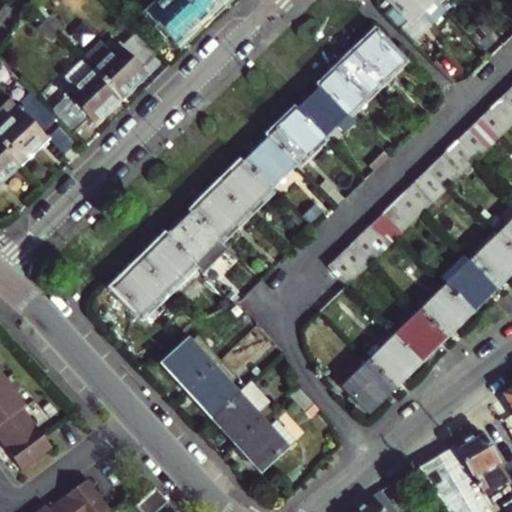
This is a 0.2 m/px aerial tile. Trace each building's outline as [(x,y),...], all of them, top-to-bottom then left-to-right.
[(178,42),(203,17),(186,0),(164,0),(150,13),(178,42)] [(186,0),(203,17),(220,0),(186,0)] [(421,8),(433,19),(447,5),(441,0),(389,0),(395,6),(388,13),(401,27),(421,8)] [(413,39),(433,19),(421,8),(401,27),(413,39)] [(45,21),(57,33),(64,27),(52,14),(45,21)] [(57,33),(45,21),(39,27),(51,39),(57,33)] [(84,60),(93,70),(121,98),(147,73),(142,67),(157,53),(136,32),(122,46),(120,43),(111,52),(101,41),(83,59),(84,60)] [(376,36),(350,62),(372,84),(398,58),(376,36)] [(93,70),(84,60),(66,78),(75,87),(52,109),(78,135),(93,121),(95,124),(121,98),(93,70)] [(347,110),(372,84),(350,62),(324,87),(347,110)] [(511,124),(511,83),(328,265),(347,286),(511,124)] [(299,112),(321,134),(336,120),(347,131),(357,121),(347,110),(324,87),(299,112)] [(11,99),(0,109),(0,140),(21,163),(48,137),(43,132),(57,118),(34,95),(20,108),(11,99)] [(295,160),(321,134),(299,112),(272,138),(295,160)] [(270,185),(295,160),(272,138),(247,163),(270,185)] [(0,183),(21,163),(0,140),(0,183)] [(390,154),(387,151),(372,165),(376,168),(390,154)] [(221,188),(244,211),(270,185),(247,163),(221,188)] [(333,186),(327,192),(339,204),(345,198),(333,186)] [(221,188),(196,213),(218,236),(232,222),(244,211),(221,188)] [(251,218),(244,211),(232,222),(239,229),(251,218)] [(196,213),(170,239),(192,261),(218,236),(196,213)] [(511,249),(511,224),(499,236),(511,249)] [(511,249),(499,236),(474,261),(496,283),(511,268),(511,249)] [(170,239),(144,264),(167,286),(175,279),(192,261),(170,239)] [(468,254),(441,279),(449,286),(474,261),(468,254)] [(474,261),(449,286),(471,309),(496,283),(474,261)] [(147,319),(173,293),(167,286),(144,264),(118,290),(147,319)] [(181,286),(175,279),(167,286),(173,293),(181,286)] [(449,286),(423,312),(445,334),(471,309),(449,286)] [(423,312),(397,337),(419,359),(445,334),(423,312)] [(189,388),(221,359),(196,332),(165,360),(189,388)] [(397,337),(371,362),(393,385),(419,359),(397,337)] [(213,414),(245,385),(221,359),(189,388),(213,414)] [(393,385),(371,362),(346,387),(368,409),(393,385)] [(237,441),(261,419),(256,413),(263,406),(269,401),(250,380),(245,385),(213,414),(237,441)] [(314,401),(299,385),(291,392),(306,409),(314,401)] [(511,411),(511,390),(502,396),(511,411)] [(0,395),(0,466),(1,467),(9,479),(40,457),(11,418),(15,416),(0,395)] [(261,419),(269,412),(263,406),(256,413),(261,419)] [(261,419),(237,441),(261,468),(293,439),(275,419),(267,426),(261,419)] [(511,438),(501,420),(453,449),(491,511),(511,511),(511,488),(500,468),(511,460),(511,438)] [(491,511),(453,449),(417,470),(445,511),(491,511)] [(105,511),(108,510),(86,479),(68,492),(47,508),(44,504),(33,511),(105,511)] [(156,511),(166,503),(153,489),(133,506),(138,511),(156,511)] [(397,511),(382,491),(371,500),(355,511),(397,511)] [(436,511),(438,507),(412,499),(408,511),(436,511)]
